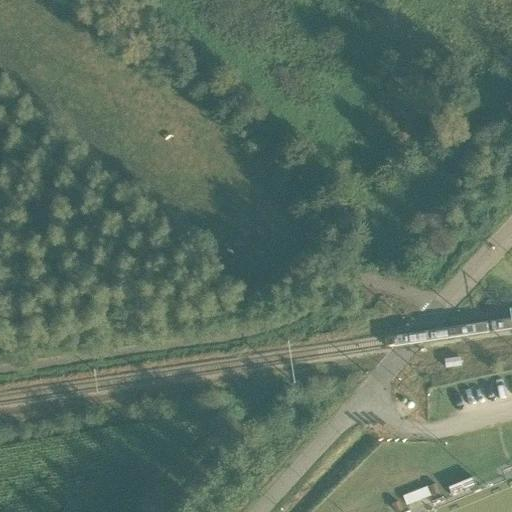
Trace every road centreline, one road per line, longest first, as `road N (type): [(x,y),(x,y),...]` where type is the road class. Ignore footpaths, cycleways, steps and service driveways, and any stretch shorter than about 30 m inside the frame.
road 1 (unclassified): [(0,369),(240,332),(280,320),(347,280),(371,279),(438,312)]
road 2 (unclassified): [(361,405),(262,511)]
road 3 (unclassified): [(361,405),(438,312)]
